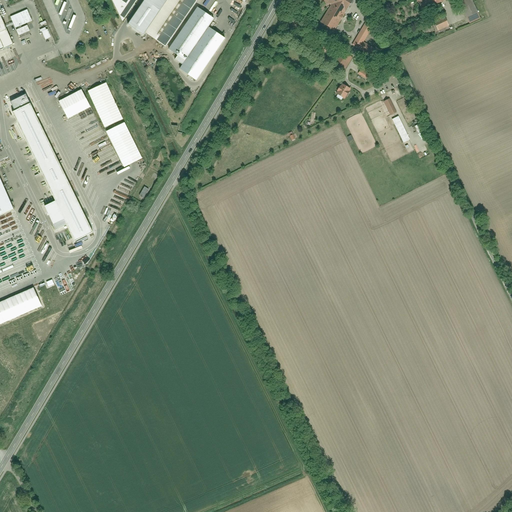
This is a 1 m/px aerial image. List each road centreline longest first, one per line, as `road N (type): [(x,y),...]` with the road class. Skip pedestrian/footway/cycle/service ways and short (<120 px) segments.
road 1 (secondary): [(6,458),(276,0)]
road 2 (unclassified): [(511,306),(365,0)]
road 3 (unknown): [(118,59),(175,173)]
